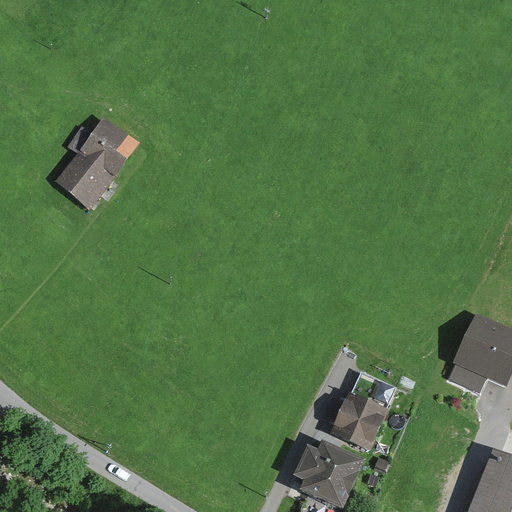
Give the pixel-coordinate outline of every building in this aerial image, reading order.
[(140,152),(103,127),(58,192),(95,218),(140,152)] [(511,370),(511,332),(477,317),(450,380),(480,393),(487,376),(506,384),(511,370)] [(387,412),(345,395),(328,436),(370,453),(387,412)] [(345,511),(369,462),(321,440),(298,491),(344,511),(345,511)] [(511,511),(511,457),(495,450),(471,511),(511,511)]
